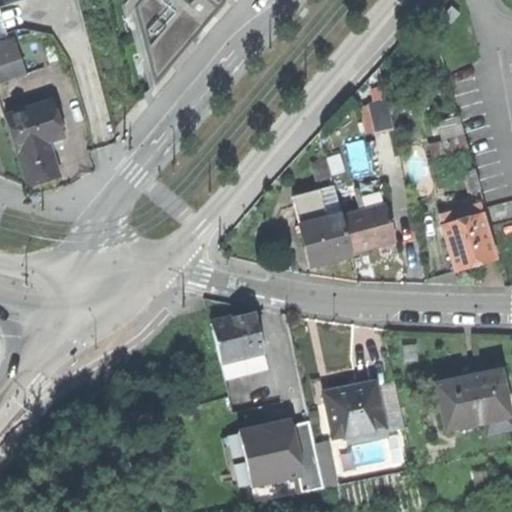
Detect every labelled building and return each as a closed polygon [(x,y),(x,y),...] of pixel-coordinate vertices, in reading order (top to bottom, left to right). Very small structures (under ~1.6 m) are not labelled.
[(130,9),(138,0),(125,0),(121,6),(124,18),(130,9)] [(138,0),(130,9),(150,85),(165,68),(187,42),(223,0),(138,0)] [(195,49),(236,0),(223,0),(187,42),(195,49)] [(124,18),(146,107),(173,75),(165,68),(150,85),(130,9),(124,18)] [(0,41),(0,49),(8,47),(6,40),(0,41)] [(195,49),(187,42),(165,68),(173,75),(195,49)] [(0,82),(26,74),(16,44),(8,47),(0,49),(0,82)] [(362,104),(367,133),(395,128),(390,100),(362,104)] [(11,108),(13,115),(31,110),(28,102),(11,108)] [(13,115),(5,118),(27,187),(45,181),(59,177),(47,141),(63,136),(52,103),(31,110),(13,115)] [(466,132),(430,142),(434,156),(470,147),(466,132)] [(424,143),(408,147),(413,173),(430,169),(424,143)] [(318,175),(331,172),(328,158),(315,162),(318,175)] [(475,165),(463,169),(467,184),(480,180),(475,165)] [(352,251),(352,249),(343,214),(334,182),(292,193),(311,262),(330,257),(352,251)] [(385,202),(343,214),(352,249),(376,242),(395,237),(385,202)] [(481,209),(467,213),(464,203),(450,207),(453,217),(440,220),(453,266),(471,261),(494,254),(481,209)] [(227,381),(266,373),(262,356),(264,356),(255,316),(231,322),(214,325),(216,336),(227,381)] [(474,380),(438,388),(449,434),(486,425),(489,439),(511,433),(511,419),(502,374),(474,380)] [(335,440),(353,436),(355,445),(388,438),(376,386),(354,391),(325,397),(335,440)] [(387,396),(390,430),(402,429),(399,394),(387,396)] [(274,424),(266,425),(268,434),(275,433),(275,430),(291,427),(290,420),(274,424)] [(309,423),(291,427),(302,477),(297,478),(301,494),(323,490),(314,446),(309,423)] [(302,477),(291,427),(275,430),(275,433),(268,434),(266,425),(240,431),(247,465),(246,465),(250,487),(297,478),(302,477)] [(314,446),(323,490),(336,487),(327,443),(314,446)]
